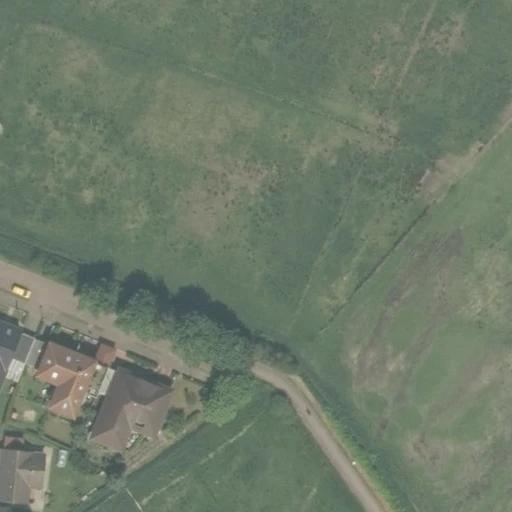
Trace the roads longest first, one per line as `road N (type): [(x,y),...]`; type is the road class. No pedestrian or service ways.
road 1 (residential): [(0,271),(256,370)]
road 2 (track): [(256,370),(286,389),(373,511)]
